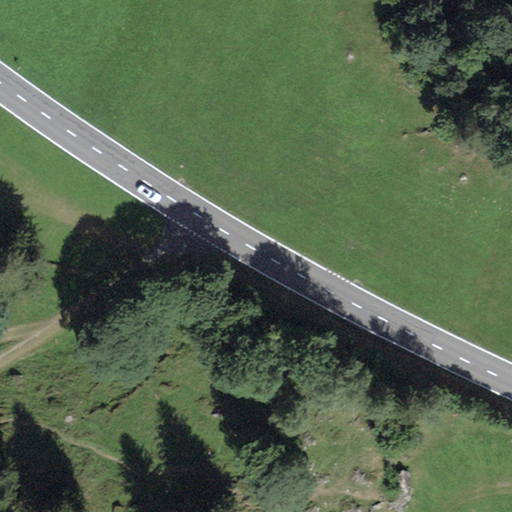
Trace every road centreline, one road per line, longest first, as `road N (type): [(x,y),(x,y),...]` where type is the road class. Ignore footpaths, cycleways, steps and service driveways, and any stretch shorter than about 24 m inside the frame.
road 1 (primary): [(511,383),(211,224),(0,82)]
road 2 (track): [(211,224),(0,361)]
